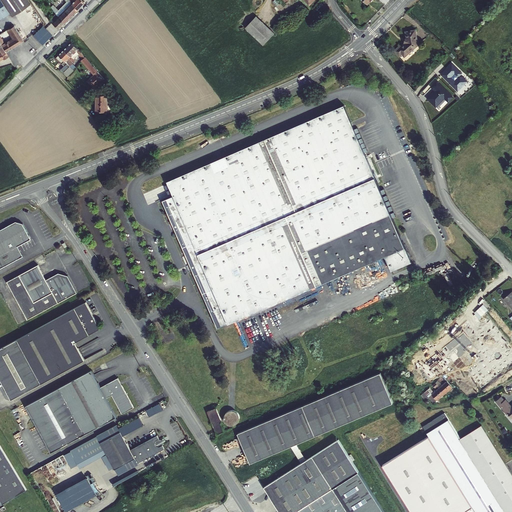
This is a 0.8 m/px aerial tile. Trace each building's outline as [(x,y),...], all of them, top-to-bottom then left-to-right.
[(0,0),(0,19),(10,13),(0,0)] [(0,0),(10,13),(12,16),(14,15),(31,3),(28,0),(0,0)] [(64,11),(71,17),(77,11),(69,0),(65,0),(66,1),(67,0),(69,3),(68,3),(70,5),(64,11)] [(69,0),(77,11),(80,8),(76,3),(78,1),(76,0),(74,0),(74,1),(73,0),(69,0)] [(58,17),(65,23),(71,17),(64,11),(61,6),(58,2),(52,7),(54,10),(55,11),(54,12),(57,15),(58,17)] [(55,17),(52,14),(48,18),(49,19),(50,21),(52,23),(58,17),(57,15),(55,17)] [(274,32),(255,16),(245,27),(263,44),(274,32)] [(61,27),(65,23),(58,17),(52,23),(58,29),(61,27)] [(52,35),(58,29),(52,23),(46,29),(52,35)] [(0,55),(24,41),(14,25),(8,29),(14,37),(4,43),(0,36),(0,55)] [(46,29),(43,26),(38,31),(47,40),(52,35),(46,29)] [(402,45),(401,44),(395,50),(401,55),(403,53),(406,56),(418,44),(415,28),(406,31),(407,36),(406,35),(404,42),(405,42),(402,45)] [(72,41),(65,49),(71,56),(74,59),(80,54),(84,59),(85,58),(86,57),(80,50),(72,41)] [(61,69),(63,72),(69,67),(76,61),(74,59),(71,56),(65,49),(56,57),(62,63),(64,66),(61,69)] [(84,59),(82,60),(95,75),(88,80),(88,81),(91,78),(92,77),(99,72),(86,57),(85,58),(84,59)] [(444,70),(441,73),(458,89),(467,79),(463,75),(459,76),(459,74),(461,72),(452,62),(446,68),(447,70),(446,71),(444,70)] [(72,71),(69,67),(63,72),(67,76),(72,71)] [(105,79),(99,72),(92,77),(91,78),(88,81),(95,88),(105,79)] [(435,90),(428,97),(436,105),(445,97),(448,101),(453,96),(437,80),(432,86),(435,90)] [(107,93),(96,94),(98,110),(109,109),(107,93)] [(227,325),(225,326),(227,330),(235,326),(233,322),(384,258),(391,272),(411,264),(344,106),(168,184),(174,199),(163,204),(216,329),(227,324),(227,325)] [(0,270),(24,258),(21,252),(18,248),(31,240),(22,225),(16,223),(0,232),(0,270)] [(28,322),(77,294),(68,277),(59,274),(47,281),(39,267),(39,266),(8,283),(28,322)] [(100,329),(86,303),(17,340),(41,384),(85,360),(75,343),(100,329)] [(192,324),(175,331),(181,345),(198,337),(192,324)] [(96,333),(80,341),(81,344),(97,336),(96,333)] [(41,384),(17,340),(0,349),(0,379),(11,400),(41,384)] [(91,371),(59,388),(84,435),(116,418),(106,399),(112,396),(122,415),(134,408),(118,379),(100,388),(91,371)] [(238,435),(250,465),(392,404),(380,373),(238,435)] [(439,388),(444,394),(453,387),(448,381),(439,388)] [(84,435),(59,388),(26,406),(51,452),(84,435)] [(425,392),(430,398),(435,403),(444,394),(439,388),(433,394),(429,389),(425,392)] [(511,407),(511,406),(506,399),(504,401),(501,397),(496,401),(497,401),(504,411),(508,415),(509,414),(511,417),(511,407)] [(503,411),(504,411),(497,401),(496,402),(503,411)] [(151,416),(165,409),(162,402),(147,409),(151,416)] [(207,411),(217,433),(224,430),(221,422),(222,421),(216,407),(207,411)] [(240,419),(240,417),(239,415),(238,413),(237,412),(236,411),(234,410),(232,410),(230,410),(228,411),(227,412),(226,413),(225,414),(224,416),(224,418),(224,420),(224,422),(225,423),(226,424),(228,425),(230,426),(231,426),(233,426),(235,426),(237,425),(238,424),(239,422),(240,420),(240,419)] [(511,511),(511,473),(482,426),(461,440),(445,414),(426,426),(430,433),(427,434),(429,437),(384,466),(412,511),(511,511)] [(109,457),(129,446),(121,432),(101,443),(109,457)] [(129,446),(109,457),(116,470),(136,459),(139,465),(166,450),(164,447),(164,443),(163,441),(160,440),(158,436),(131,450),(129,446)] [(318,453),(355,511),(384,511),(338,440),(318,453)] [(0,502),(2,505),(26,491),(0,447),(0,502)] [(355,511),(318,453),(264,488),(279,511),(355,511)] [(84,479),(88,488),(93,486),(97,493),(101,491),(98,485),(98,484),(94,475),(84,479)]
